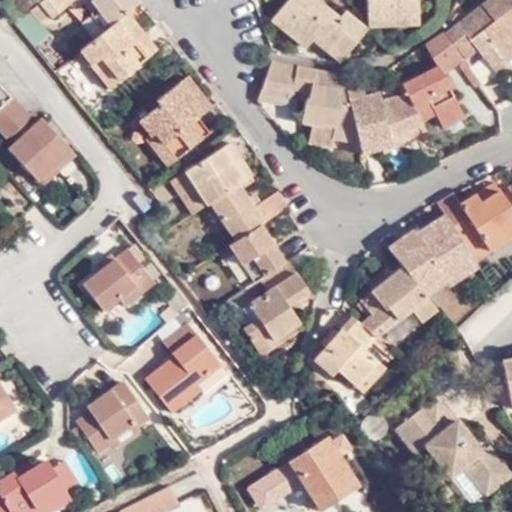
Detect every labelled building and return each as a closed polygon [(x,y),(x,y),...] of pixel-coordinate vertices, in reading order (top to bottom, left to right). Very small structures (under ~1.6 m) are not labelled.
[(43,0),(41,3),(51,16),(53,18),(75,0),(43,0)] [(84,0),(77,0),(104,31),(111,25),(91,1),(84,0)] [(126,13),(139,2),(137,0),(92,0),(91,1),(111,25),(116,21),(126,13)] [(366,28),(364,26),(344,10),(339,17),(317,0),(286,0),(272,19),(306,46),(313,39),(317,35),(344,57),(366,28)] [(417,17),(415,0),(362,0),(364,20),(417,17)] [(511,0),(488,0),(446,33),(464,59),(476,49),(484,59),(495,51),(501,58),(511,48),(511,0)] [(41,3),(18,21),(28,34),(51,16),(41,3)] [(134,24),(126,13),(116,21),(125,32),(134,24)] [(417,24),(417,17),(364,20),(364,26),(417,24)] [(104,31),(80,51),(92,65),(102,58),(119,80),(156,50),(134,24),(125,32),(116,21),(111,25),(104,31)] [(446,33),(444,31),(425,44),(437,66),(402,85),(407,94),(421,120),(436,113),(438,117),(459,107),(450,91),(443,78),(442,74),(456,65),(472,90),(481,85),(464,59),(446,33)] [(317,35),(313,39),(341,61),(344,57),(317,35)] [(511,57),(511,48),(501,58),(495,51),(484,59),(494,72),(511,57)] [(102,58),(92,65),(110,87),(119,80),(102,58)] [(258,100),(259,100),(282,105),(292,97),(294,87),(310,90),(309,98),(306,98),(301,120),(321,125),(322,123),(334,125),(332,137),(359,142),(346,91),(342,74),(272,60),(267,72),(258,100)] [(448,75),(443,78),(450,91),(456,87),(448,75)] [(183,112),(202,95),(187,77),(157,101),(159,105),(140,120),(153,135),(156,132),(177,159),(203,138),(191,123),(183,112)] [(389,134),(421,120),(407,94),(381,100),(377,91),(363,96),(361,87),(346,91),(359,142),(359,143),(389,138),(389,134)] [(8,137),(21,125),(27,120),(0,91),(0,136),(4,140),(8,137)] [(211,107),(202,95),(183,112),(191,123),(211,107)] [(464,116),(459,107),(438,117),(441,126),(464,116)] [(393,145),(426,131),(421,120),(389,134),(389,138),(359,143),(361,152),(393,145)] [(32,181),(65,151),(37,121),(26,130),(12,143),(4,150),(32,181)] [(12,143),(26,130),(21,125),(8,137),(12,143)] [(156,132),(153,135),(148,139),(169,166),(177,159),(156,132)] [(186,173),(207,204),(209,202),(238,184),(242,181),(231,162),(239,157),(229,142),(186,172),(186,173)] [(71,158),(65,151),(32,181),(39,188),(71,158)] [(242,181),(251,175),(239,157),(231,162),(242,181)] [(171,183),(192,213),(207,204),(186,173),(171,183)] [(493,183),(476,194),(482,202),(499,191),(493,183)] [(209,202),(234,241),(253,228),(259,224),(269,217),(261,204),(260,202),(253,208),(238,184),(209,202)] [(459,205),(444,215),(460,240),(474,229),(489,251),(511,235),(511,210),(499,191),(482,202),(476,194),(459,205)] [(269,217),(285,207),(278,193),(261,204),(269,217)] [(451,193),(436,203),(444,215),(459,205),(451,193)] [(447,285),(476,265),(460,240),(444,215),(416,233),(414,229),(388,247),(398,261),(402,267),(415,283),(435,268),(445,282),(447,285)] [(259,224),(253,228),(259,237),(265,233),(259,224)] [(234,241),(227,245),(252,283),(284,262),(265,233),(259,237),(253,228),(234,241)] [(136,289),(142,296),(158,284),(130,248),(117,258),(102,271),(85,285),(106,313),(121,301),(136,289)] [(102,271),(117,258),(113,254),(99,266),(102,271)] [(306,291),(287,261),(284,262),(252,283),(245,288),(251,300),(248,302),(258,317),(251,322),(242,328),(260,354),(276,343),(274,339),(299,321),(292,310),(288,304),(297,297),(306,291)] [(402,267),(398,261),(383,272),(388,278),(402,267)] [(437,311),(425,296),(415,283),(402,267),(388,278),(383,272),(367,284),(372,291),(360,300),(370,314),(365,318),(360,322),(376,337),(410,310),(420,323),(437,311)] [(425,296),(445,282),(435,268),(415,283),(425,296)] [(245,288),(227,300),(234,312),(242,307),(248,302),(251,300),(245,288)] [(126,308),(142,296),(136,289),(121,301),(126,308)] [(172,305),(175,309),(182,304),(176,295),(170,300),(172,305)] [(301,304),(297,297),(288,304),(292,310),(301,304)] [(355,304),(365,318),(370,314),(360,300),(355,304)] [(248,302),(242,307),(251,322),(258,317),(248,302)] [(177,312),(175,309),(172,305),(161,312),(167,320),(177,312)] [(360,322),(353,316),(338,333),(325,348),(314,361),(331,377),(336,371),(355,388),(366,376),(373,381),(385,367),(365,349),(376,337),(360,322)] [(199,385),(222,367),(190,326),(166,344),(174,357),(145,378),(171,412),(202,389),(199,385)] [(325,348),(338,333),(333,328),(321,343),(325,348)] [(511,357),(499,361),(510,409),(511,408),(511,357)] [(227,374),(222,367),(199,385),(202,389),(204,391),(227,374)] [(362,394),(373,381),(366,376),(355,388),(362,394)] [(0,406),(10,401),(0,383),(0,406)] [(124,387),(99,405),(101,409),(90,416),(77,426),(98,457),(112,447),(110,444),(133,428),(136,431),(149,422),(124,387)] [(0,406),(0,423),(18,412),(10,401),(0,406)] [(101,409),(99,405),(88,413),(90,416),(101,409)] [(435,435),(417,413),(394,430),(414,454),(425,448),(451,480),(466,470),(486,495),(511,476),(486,446),(478,451),(453,421),(435,435)] [(138,435),(136,431),(133,428),(110,444),(112,447),(115,450),(138,435)] [(359,485),(327,438),(289,461),(320,509),(359,485)] [(0,511),(57,511),(72,503),(66,494),(52,472),(48,465),(36,473),(35,472),(19,483),(15,476),(0,484),(0,511)] [(52,472),(66,494),(78,486),(64,465),(52,472)] [(30,466),(15,476),(19,483),(35,472),(30,466)] [(170,486),(119,511),(161,511),(178,504),(170,486)]
